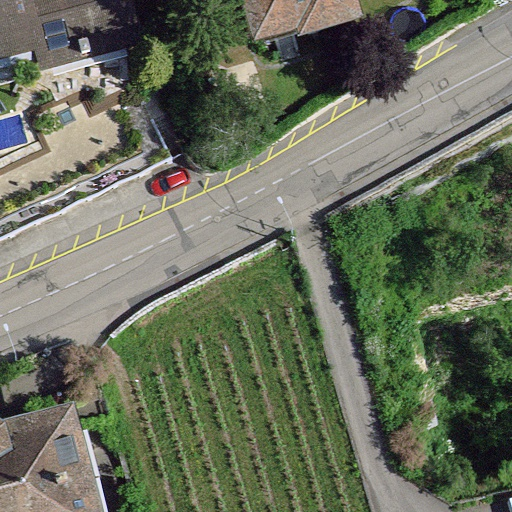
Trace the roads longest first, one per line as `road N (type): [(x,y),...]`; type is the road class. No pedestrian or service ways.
road 1 (tertiary): [(511,30),(0,303)]
road 2 (unknown): [(285,151),(364,450),(419,511)]
